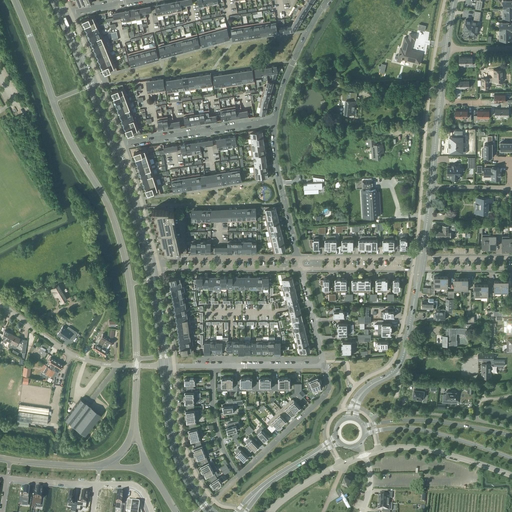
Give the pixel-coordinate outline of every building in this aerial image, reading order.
[(192,0),(180,0),(183,11),(188,10),(187,5),(193,4),(192,0)] [(306,0),(303,5),(309,9),(313,2),(313,1),(313,0),(306,0)] [(511,0),(502,0),(503,9),(511,8),(511,0)] [(296,14),(297,15),(303,18),(302,17),(304,15),(304,16),(309,9),(303,5),(300,10),(299,9),(296,14)] [(151,6),(139,8),(141,19),(147,18),(145,13),(152,11),(151,6)] [(511,8),(503,9),(503,17),(511,17),(511,8)] [(481,11),(475,10),(473,19),(474,20),(474,21),(465,19),(463,33),(476,35),(479,22),(478,21),(478,20),(479,20),(481,11)] [(114,19),(120,18),(121,21),(126,21),(126,22),(124,11),(113,13),(114,17),(114,19)] [(85,25),(96,20),(94,15),(93,15),(88,16),(89,17),(82,20),(84,23),(85,25)] [(297,15),(291,25),(295,30),(298,25),(299,25),(303,18),(297,15)] [(87,30),(87,31),(99,26),(96,20),(85,25),(86,29),(87,28),(87,30)] [(499,22),(499,31),(511,31),(511,22),(499,22)] [(295,30),(291,25),(279,27),(280,33),(288,32),(288,31),(295,30)] [(89,35),(89,36),(101,31),(99,26),(87,31),(88,34),(89,34),(90,35),(89,35)] [(227,26),(221,27),(224,39),(226,38),(227,40),(230,39),(229,37),(230,37),(227,26)] [(216,29),(215,29),(218,40),(224,39),(221,27),(221,29),(216,31),(216,29)] [(215,29),(210,30),(213,42),(218,40),(215,29)] [(204,32),(207,43),(210,42),(210,44),(214,43),(213,43),(213,42),(210,30),(204,32)] [(91,41),(92,41),(103,36),(101,31),(89,36),(91,39),(92,40),(91,41)] [(511,31),(499,31),(499,39),(507,39),(511,39),(511,31)] [(208,45),(207,43),(204,32),(199,33),(202,45),(204,44),(205,46),(208,45)] [(402,59),(419,63),(422,54),(410,51),(411,47),(413,39),(415,40),(416,35),(410,33),(409,38),(405,37),(402,49),(400,48),(398,56),(395,55),(394,61),(401,62),(401,60),(402,60),(402,59)] [(197,34),(191,35),(194,47),(197,46),(197,48),(200,47),(200,45),(197,34)] [(191,35),(186,37),(189,48),(194,47),(191,35)] [(94,46),(105,42),(103,36),(92,41),(93,44),(94,46)] [(186,37),(180,38),(183,49),(186,49),(186,51),(189,50),(189,48),(186,37)] [(180,38),(175,40),(178,51),(183,49),(180,38)] [(175,40),(169,41),(172,52),(178,51),(175,40)] [(164,43),(167,54),(169,53),(170,55),(173,54),(172,52),(169,41),(170,43),(164,44),(164,43)] [(96,51),(96,52),(108,47),(105,42),(94,46),(95,50),(96,49),(96,51)] [(167,56),(167,54),(164,43),(158,44),(161,55),(164,55),(164,57),(167,56)] [(156,46),(150,47),(153,59),(155,58),(156,60),(159,59),(158,57),(159,57),(156,46)] [(98,57),(110,52),(108,47),(96,52),(97,55),(98,55),(98,56),(98,57)] [(150,47),(144,49),(147,60),(153,59),(150,47)] [(139,50),(142,62),(144,61),(145,63),(148,62),(147,60),(144,49),(139,50)] [(139,50),(133,52),(136,63),(139,62),(139,64),(142,64),(142,62),(139,50)] [(100,62),(112,57),(110,52),(98,57),(99,60),(100,60),(101,62),(100,62)] [(137,65),(136,63),(133,52),(128,53),(131,65),(133,64),(134,66),(137,65)] [(102,67),(114,63),(112,57),(100,62),(102,65),(103,67),(102,67)] [(459,57),(459,64),(467,64),(467,66),(475,66),(475,59),(472,59),(472,57),(459,57)] [(114,63),(102,67),(104,71),(104,70),(105,73),(111,70),(111,72),(117,70),(114,63)] [(273,77),(271,81),(274,82),(278,72),(277,66),(274,66),(266,67),(267,75),(267,73),(272,73),(273,77)] [(262,76),(267,75),(266,67),(265,67),(266,68),(263,68),(255,69),(256,75),(261,74),(262,76)] [(494,70),(494,77),(493,77),(493,82),(503,82),(502,70),(494,70)] [(264,86),(263,91),(271,93),(270,92),(271,90),(274,82),(271,81),(268,80),(266,86),(264,86)] [(469,88),(469,83),(469,80),(456,80),(456,83),(455,83),(455,94),(459,94),(459,91),(461,91),(461,89),(461,88),(465,88),(466,88),(469,88)] [(114,96),(114,97),(126,92),(123,84),(117,85),(118,89),(112,91),(113,95),(114,94),(114,96)] [(261,96),(260,101),(267,103),(268,101),(271,93),(263,91),(264,91),(263,97),(261,96)] [(343,91),(342,100),(344,100),(344,105),(345,105),(344,113),(350,114),(354,114),(356,114),(356,110),(355,109),(357,93),(356,93),(350,92),(350,98),(347,98),(347,92),(343,91)] [(116,102),(128,98),(126,92),(114,97),(115,100),(116,100),(116,102)] [(494,99),(494,101),(501,101),(501,104),(508,104),(511,103),(511,99),(507,100),(507,101),(504,101),(504,94),(500,94),(501,94),(501,95),(498,95),(498,94),(494,94),(494,99)] [(118,107),(130,103),(128,98),(116,102),(117,105),(118,105),(118,107)] [(267,103),(260,101),(259,107),(260,107),(259,113),(265,114),(267,106),(267,103)] [(120,112),(120,113),(132,108),(130,103),(118,107),(119,111),(120,111),(120,112)] [(508,104),(501,104),(501,108),(495,108),(495,116),(508,116),(508,104)] [(235,106),(237,118),(249,116),(248,110),(241,111),(241,107),(236,108),(235,106)] [(122,118),(134,114),(132,108),(120,113),(121,116),(122,116),(122,118)] [(209,110),(204,111),(206,122),(217,121),(216,115),(210,116),(209,110)] [(471,114),(467,114),(467,110),(455,110),(455,115),(455,117),(467,117),(467,121),(471,121),(471,114)] [(477,115),(474,115),(474,122),(477,122),(477,120),(480,120),(480,119),(489,119),(489,110),(477,110),(477,115)] [(124,123),(124,124),(135,119),(134,120),(132,115),(134,114),(122,118),(123,122),(124,121),(124,123)] [(167,116),(169,128),(181,126),(180,120),(173,121),(173,117),(168,118),(167,116)] [(125,129),(126,129),(137,125),(135,119),(124,124),(125,127),(126,128),(125,129)] [(137,125),(126,129),(127,132),(128,134),(134,132),(135,135),(141,134),(137,125)] [(248,131),(249,138),(263,137),(263,131),(255,132),(255,130),(248,131)] [(449,142),(448,142),(448,143),(449,143),(449,146),(448,146),(449,146),(449,148),(450,148),(450,149),(450,150),(450,151),(450,152),(455,152),(455,153),(457,153),(460,153),(462,153),(462,152),(462,150),(462,147),(462,146),(462,142),(462,141),(462,138),(462,137),(462,136),(462,131),(460,131),(459,131),(456,131),(455,131),(455,132),(455,134),(455,136),(455,137),(454,137),(451,137),(450,137),(450,138),(450,141),(449,141),(449,142)] [(484,149),(482,149),(482,156),(484,156),(484,157),(491,157),(491,156),(493,156),(493,153),(493,152),(493,150),(493,148),(493,144),(491,144),(491,142),(492,142),(492,136),(487,136),(487,142),(488,142),(488,144),(484,144),(484,149)] [(371,145),(372,158),(380,158),(380,152),(383,151),(383,144),(375,145),(375,138),(366,138),(366,146),(371,145)] [(511,142),(500,143),(500,150),(501,150),(501,151),(508,151),(508,150),(511,150),(511,142)] [(136,157),(136,158),(148,154),(146,147),(140,148),(140,150),(134,152),(135,156),(136,156),(136,157)] [(137,163),(150,159),(149,159),(148,159),(146,155),(148,154),(136,158),(137,161),(138,162),(137,163)] [(139,168),(151,164),(150,159),(137,163),(138,166),(139,166),(139,168)] [(448,167),(447,167),(447,174),(449,174),(449,178),(452,178),(452,179),(458,179),(458,178),(459,178),(459,174),(460,174),(460,163),(455,163),(455,164),(452,164),(452,165),(448,165),(448,167)] [(141,173),(153,169),(151,164),(139,168),(140,171),(141,171),(141,173)] [(492,168),(484,168),(484,176),(492,176),(492,179),(500,179),(500,168),(492,168)] [(142,178),(154,174),(153,169),(141,173),(142,176),(143,178),(142,178)] [(268,171),(254,172),(255,180),(261,178),(261,177),(268,176),(268,171)] [(216,173),(205,175),(207,185),(217,183),(216,173)] [(144,183),(156,179),(154,174),(142,178),(143,181),(144,181),(144,183)] [(304,189),(308,188),(308,192),(319,192),(319,188),(322,188),(322,182),(325,182),(324,178),(313,177),(313,182),(307,182),(307,184),(304,184),(304,189)] [(156,179),(144,183),(145,187),(146,186),(146,188),(145,188),(146,189),(158,185),(158,184),(156,180),(156,179)] [(372,180),(362,180),(363,188),(371,187),(371,189),(366,190),(366,194),(364,194),(365,204),(366,204),(367,218),(377,217),(377,214),(380,214),(379,196),(376,196),(376,189),(373,189),(373,187),(372,180)] [(158,185),(146,189),(147,192),(148,194),(154,192),(155,194),(161,194),(158,185)] [(475,212),(486,213),(486,201),(489,201),(489,198),(476,198),(476,207),(475,207),(475,212)] [(264,215),(265,215),(277,212),(276,207),(269,208),(269,206),(264,207),(265,208),(266,214),(264,215)] [(174,210),(174,207),(173,207),(167,207),(168,207),(168,209),(166,209),(152,209),(164,253),(181,253),(180,249),(178,249),(171,217),(176,217),(174,210)] [(227,210),(211,211),(211,223),(227,222),(227,210)] [(265,215),(266,220),(278,217),(278,216),(278,215),(277,212),(265,215)] [(267,225),(279,222),(278,218),(278,217),(266,220),(268,220),(269,225),(267,225)] [(267,225),(268,231),(281,228),(279,222),(267,225)] [(436,237),(450,237),(450,231),(449,231),(449,225),(442,225),(442,230),(436,230),(436,237)] [(268,231),(270,236),(282,233),(281,228),(268,231)] [(282,233),(270,236),(271,241),(283,238),(283,237),(283,236),(282,233)] [(312,239),(308,239),(311,248),(313,248),(313,249),(314,249),(316,249),(317,248),(317,249),(319,249),(319,247),(319,238),(319,235),(314,235),(314,238),(313,238),(313,239),(312,239)] [(271,241),(272,246),(284,243),(283,239),(283,238),(271,241)] [(284,243),(272,246),(274,254),(280,254),(280,250),(286,249),(284,243)] [(170,283),(181,281),(180,274),(175,274),(176,277),(169,278),(169,279),(170,281),(171,283),(170,283)] [(281,274),(283,284),(294,282),(292,276),(286,278),(285,274),(281,274)] [(441,287),(441,276),(434,276),(434,283),(431,283),(431,288),(434,288),(434,287),(441,287)] [(322,288),(323,288),(323,290),(324,290),(324,292),(329,292),(329,290),(329,281),(329,279),(327,279),(326,279),(326,278),(324,278),(324,279),(323,279),(323,280),(320,280),(320,285),(322,285),(322,288)] [(283,284),(281,285),(282,290),(283,290),(295,287),(294,282),(283,284)] [(60,289),(63,287),(60,283),(58,285),(50,289),(55,297),(57,295),(61,301),(59,302),(60,303),(66,299),(60,289)] [(283,290),(284,295),(296,292),(295,287),(283,290)] [(285,300),(285,301),(297,298),(296,292),(284,295),(286,295),(287,300),(285,300)] [(289,308),(289,310),(300,308),(299,306),(297,298),(285,301),(286,306),(288,306),(289,308)] [(429,302),(422,302),(422,308),(428,309),(433,309),(433,307),(436,307),(436,303),(433,303),(433,298),(429,298),(428,299),(428,301),(429,302)] [(445,309),(454,310),(454,299),(446,299),(445,309)] [(334,317),(335,317),(344,317),(344,316),(347,316),(347,312),(344,312),(344,310),(343,310),(339,310),(339,307),(335,307),(335,310),(334,310),(334,314),(334,317)] [(381,316),(383,316),(383,317),(392,317),(394,317),(394,314),(394,311),(394,310),(393,310),(393,307),(388,307),(388,310),(384,310),(383,310),(383,312),(381,312),(381,316)] [(300,308),(289,310),(288,311),(289,316),(301,313),(300,308)] [(435,311),(435,319),(445,319),(446,309),(440,309),(440,311),(435,311)] [(289,316),(290,322),(303,319),(301,313),(289,316)] [(291,327),(304,324),(303,319),(290,322),(292,321),(293,326),(291,327)] [(291,327),(293,332),(305,329),(304,324),(291,327)] [(476,328),(476,324),(464,324),(464,328),(450,328),(449,328),(449,335),(443,335),(443,346),(448,346),(448,345),(457,345),(457,340),(455,340),(455,333),(462,333),(462,334),(466,334),(466,328),(476,328)] [(60,337),(62,338),(65,340),(68,337),(71,339),(76,332),(72,330),(71,332),(62,326),(57,334),(60,337)] [(10,342),(14,335),(8,332),(4,330),(1,337),(4,338),(2,342),(5,343),(7,340),(10,342)] [(92,348),(98,352),(102,345),(107,337),(103,334),(100,338),(96,345),(96,344),(95,346),(93,345),(92,348)] [(10,342),(9,345),(12,347),(15,348),(17,345),(16,345),(17,342),(22,344),(22,342),(23,339),(19,338),(14,335),(10,342)] [(102,345),(98,352),(104,356),(106,353),(105,352),(106,350),(105,350),(109,343),(111,344),(114,341),(107,337),(102,345)] [(238,353),(239,353),(239,341),(231,341),(228,341),(228,339),(222,339),(222,353),(223,353),(223,352),(228,352),(231,352),(238,352),(238,353)] [(386,341),(377,341),(375,341),(375,346),(377,346),(377,347),(378,347),(378,348),(382,348),(382,350),(387,350),(387,347),(388,347),(388,346),(388,344),(388,343),(388,341),(386,341)] [(309,345),(298,347),(300,355),(305,355),(304,352),(310,350),(309,345)] [(193,346),(180,347),(180,348),(181,351),(181,353),(188,352),(188,355),(194,355),(193,346)] [(482,360),(482,363),(482,368),(482,371),(482,377),(490,377),(490,364),(494,364),(494,366),(504,366),(504,360),(493,359),(493,354),(478,354),(478,360),(482,360)] [(50,357),(45,365),(49,367),(52,369),(56,361),(50,357)] [(56,361),(52,369),(48,374),(53,378),(57,371),(59,372),(61,368),(63,365),(56,361)] [(49,367),(45,365),(43,364),(40,369),(48,374),(52,369),(49,367)] [(23,367),(22,375),(29,376),(30,368),(23,367)] [(186,388),(194,388),(194,384),(195,384),(195,382),(198,382),(198,378),(195,378),(194,378),(194,377),(190,377),(190,378),(185,378),(185,381),(185,384),(186,384),(186,388)] [(227,390),(227,377),(227,378),(224,377),(221,377),(221,379),(221,383),(217,383),(217,391),(218,391),(218,390),(223,390),(227,390)] [(231,377),(227,377),(227,390),(232,390),(237,390),(237,383),(233,383),(233,380),(233,377),(231,377)] [(240,383),(237,383),(237,390),(242,390),(246,390),(246,377),(246,378),(243,377),(240,377),(240,379),(240,383)] [(250,377),(246,377),(246,390),(251,390),(256,390),(256,383),(252,383),(252,379),(252,377),(250,377)] [(261,390),(265,390),(265,377),(265,378),(262,378),(262,377),(259,377),(259,379),(259,381),(256,381),(256,383),(256,390),(261,390)] [(265,377),(265,390),(270,390),(275,390),(275,383),(271,383),(271,379),(271,377),(269,377),(265,377)] [(278,383),(275,383),(275,390),(280,390),(284,390),(284,377),(284,378),(281,378),(281,377),(278,377),(278,379),(278,383)] [(306,383),(308,387),(320,382),(319,379),(318,377),(316,378),(309,380),(310,382),(306,383)] [(320,382),(308,387),(310,391),(313,390),(313,391),(320,389),(321,389),(322,388),(321,386),(320,383),(321,382),(320,382)] [(417,386),(416,389),(415,389),(415,392),(414,392),(413,396),(414,396),(414,397),(418,397),(418,398),(419,398),(418,400),(423,400),(423,398),(424,398),(425,390),(423,390),(424,386),(417,386)] [(184,397),(196,397),(198,397),(198,393),(194,393),(194,391),(194,388),(186,388),(186,391),(185,391),(185,393),(184,393),(184,397)] [(443,394),(443,402),(447,402),(447,399),(458,400),(458,392),(456,391),(456,390),(452,390),(452,391),(447,391),(447,394),(443,394)] [(298,391),(294,393),(301,399),(303,397),(298,391)] [(186,403),(186,407),(194,406),(194,403),(194,402),(198,402),(198,397),(196,397),(184,397),(185,397),(185,401),(185,403),(186,403)] [(64,419),(85,435),(100,414),(88,405),(86,403),(80,399),(76,404),(64,419)] [(291,399),(288,402),(296,412),(297,411),(296,411),(299,409),(301,407),(299,406),(293,399),(292,400),(291,399)] [(296,412),(288,402),(284,406),(283,406),(289,412),(291,414),(292,415),(293,414),(294,414),(296,412)] [(16,420),(17,420),(46,425),(49,408),(19,404),(16,420)] [(229,411),(229,413),(233,413),(232,411),(233,411),(234,411),(234,410),(236,410),(236,406),(233,406),(233,405),(224,406),(224,405),(222,406),(223,408),(223,412),(229,411)] [(185,413),(186,417),(199,415),(198,410),(195,411),(195,409),(194,409),(194,406),(186,407),(187,410),(185,410),(185,413)] [(278,411),(274,415),(283,425),(282,424),(285,422),(287,420),(285,419),(283,417),(278,411)] [(188,422),(189,426),(196,424),(196,421),(196,420),(199,419),(199,415),(186,417),(187,420),(186,420),(187,422),(188,422)] [(283,425),(274,415),(270,420),(275,425),(277,427),(278,428),(280,427),(283,425)] [(228,426),(226,427),(227,431),(228,433),(229,433),(229,432),(238,430),(238,429),(240,428),(239,424),(236,425),(236,424),(235,425),(235,424),(234,422),(227,424),(228,426)] [(188,432),(189,435),(202,432),(201,428),(198,429),(197,427),(196,424),(189,426),(190,429),(188,429),(189,432),(188,432)] [(259,428),(256,431),(258,432),(257,433),(263,440),(264,441),(266,440),(266,439),(269,437),(265,433),(267,431),(264,428),(262,430),(261,429),(261,430),(259,428)] [(193,441),(194,444),(201,442),(200,439),(200,437),(203,436),(202,432),(189,435),(189,436),(190,435),(191,439),(190,439),(191,441),(193,441)] [(247,443),(248,444),(251,447),(251,446),(255,450),(257,448),(259,446),(258,445),(252,438),(251,439),(249,438),(246,440),(248,442),(247,443)] [(194,450),(195,454),(207,449),(206,445),(203,446),(202,445),(201,442),(194,444),(195,448),(193,448),(194,450)] [(237,454),(236,455),(238,458),(240,457),(244,461),(246,458),(248,457),(247,455),(241,449),(240,450),(238,448),(235,451),(237,453),(236,453),(237,454)] [(199,459),(200,462),(207,459),(206,456),(206,454),(209,453),(207,449),(195,454),(196,454),(197,457),(198,459),(199,459)] [(201,468),(203,471),(215,465),(213,461),(210,463),(209,462),(207,459),(200,462),(202,465),(200,466),(202,468),(201,468)] [(207,476),(209,479),(216,475),(214,472),(214,471),(217,469),(215,465),(203,471),(203,472),(203,471),(205,474),(206,477),(207,476)] [(216,475),(209,479),(211,482),(210,483),(211,485),(213,488),(214,487),(216,490),(220,487),(219,485),(222,483),(221,482),(222,482),(222,481),(224,480),(222,476),(220,478),(219,477),(217,478),(217,477),(216,475)] [(10,497),(10,500),(12,500),(14,500),(13,505),(18,505),(19,498),(16,497),(17,489),(17,488),(17,487),(16,487),(14,487),(13,487),(12,487),(11,488),(11,490),(10,490),(10,491),(10,493),(10,495),(10,497)] [(19,498),(18,505),(22,505),(23,502),(28,503),(29,499),(29,498),(30,498),(30,496),(30,493),(30,489),(24,488),(23,498),(19,498)] [(42,500),(42,498),(43,492),(43,490),(41,490),(41,489),(37,489),(36,489),(35,499),(32,499),(31,507),(35,508),(36,505),(41,506),(42,500)] [(379,495),(378,503),(389,503),(389,499),(392,499),(392,493),(382,492),(382,495),(379,495)] [(77,505),(76,510),(80,511),(81,508),(86,509),(87,501),(88,501),(88,498),(88,494),(82,493),(81,503),(77,502),(77,505)] [(67,505),(67,509),(71,509),(70,511),(75,511),(76,510),(77,505),(74,504),(74,500),(75,495),(69,494),(68,497),(68,498),(67,501),(68,502),(67,505)] [(117,502),(115,509),(121,510),(120,511),(124,511),(126,505),(125,505),(122,505),(123,498),(124,495),(118,494),(117,502)] [(351,509),(349,504),(345,499),(347,497),(346,495),(343,497),(336,501),(337,503),(342,500),(348,511),(350,511),(351,509)] [(126,511),(125,511),(126,511),(127,511),(131,511),(130,511),(141,511),(139,507),(140,506),(140,505),(140,504),(139,504),(139,503),(138,503),(137,502),(136,502),(135,502),(132,501),(127,500),(127,502),(126,511)] [(389,503),(378,503),(378,510),(384,510),(383,511),(389,511),(390,510),(388,510),(389,503)]
